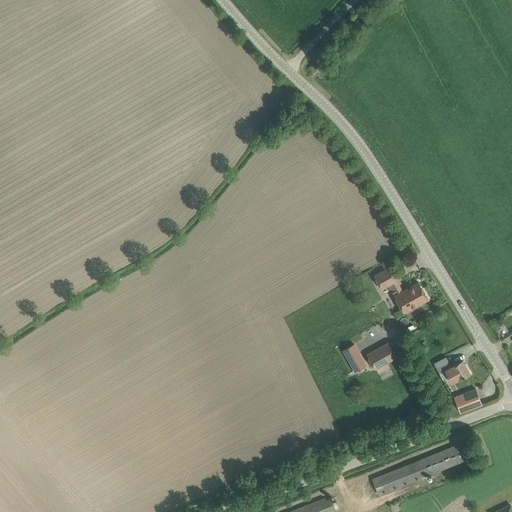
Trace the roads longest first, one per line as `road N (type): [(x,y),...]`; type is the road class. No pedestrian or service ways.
road 1 (unclassified): [(511,384),(377,167),(222,0)]
road 2 (unclassified): [(219,511),(511,403)]
